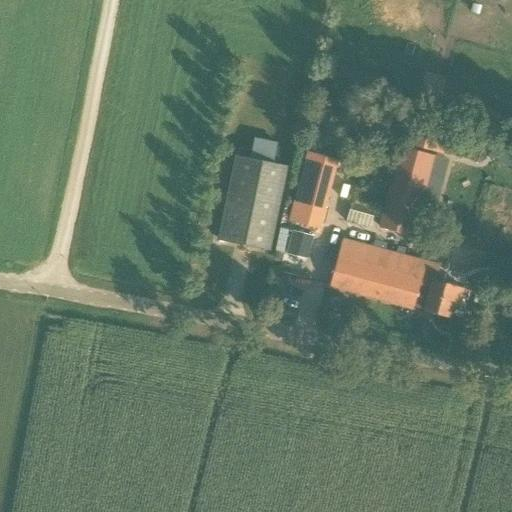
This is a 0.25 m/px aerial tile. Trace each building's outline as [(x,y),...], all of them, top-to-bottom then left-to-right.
[(403,145),(442,153),(448,125),(409,116),(403,145)] [(251,155),(274,159),(278,140),(254,136),(251,155)] [(380,226),(412,235),(433,158),(401,149),(380,226)] [(306,152),(299,178),(330,186),(337,160),(306,152)] [(235,156),(222,219),(218,239),(269,249),(286,167),(235,156)] [(293,201),(288,220),(319,229),(324,209),(293,201)] [(372,227),(374,214),(349,209),(347,222),(372,227)] [(413,308),(413,306),(425,309),(424,311),(448,318),(452,303),(458,305),(463,289),(433,281),(434,276),(422,273),(425,264),(342,241),(330,284),(413,308)]
